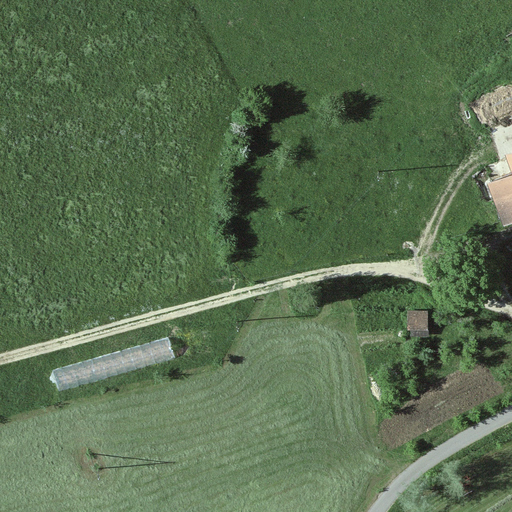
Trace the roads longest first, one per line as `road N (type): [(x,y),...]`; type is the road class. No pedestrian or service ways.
road 1 (track): [(0,354),(305,276),(361,269),(401,270),(511,312)]
road 2 (unclassified): [(376,511),(431,457),(511,412)]
